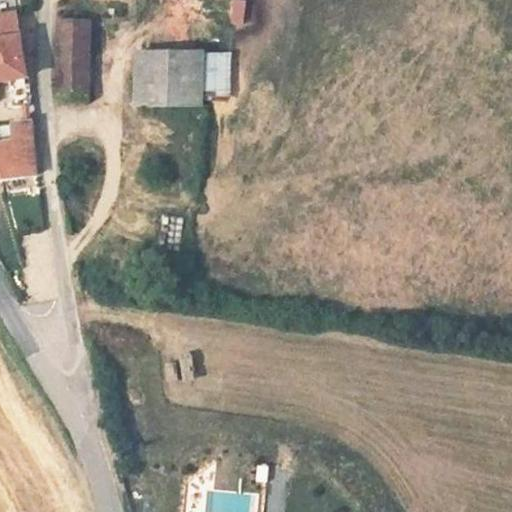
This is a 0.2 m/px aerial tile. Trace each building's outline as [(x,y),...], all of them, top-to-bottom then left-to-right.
[(0,78),(27,74),(13,12),(0,14),(0,78)] [(86,98),(88,19),(60,18),(59,58),(58,97),(86,98)] [(204,53),(204,49),(139,47),(137,104),(202,106),(203,90),(204,53)] [(204,53),(203,90),(229,91),(230,54),(204,53)] [(0,177),(35,172),(30,117),(11,120),(12,138),(0,140),(0,177)]
